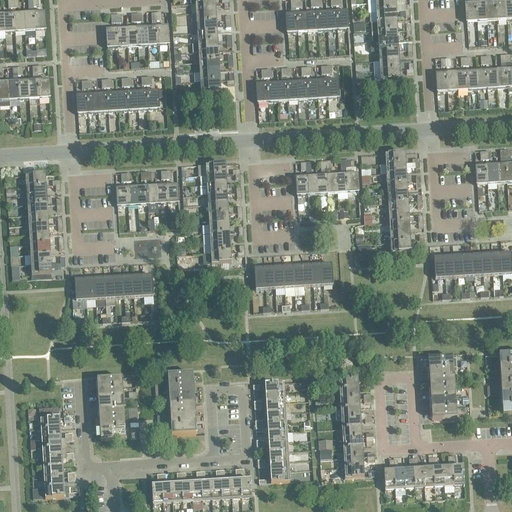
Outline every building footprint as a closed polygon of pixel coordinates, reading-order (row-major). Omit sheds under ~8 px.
[(505,3),(495,4),(497,22),(507,22),(505,3)] [(375,5),(376,15),(395,13),(394,4),(375,5)] [(480,5),(475,5),(477,24),(487,23),(485,4),(480,5)] [(495,4),(485,4),(487,23),(497,22),(495,4)] [(195,6),(196,16),(215,15),(214,5),(195,6)] [(477,24),(475,5),(470,5),(466,6),(466,5),(465,5),(466,25),(467,25),(467,24),(477,24)] [(346,13),(336,14),(337,32),(347,32),(348,32),(346,12),(346,13)] [(43,14),(34,14),(35,33),(44,32),(44,33),(45,33),(44,13),(43,13),(43,14)] [(376,15),(376,24),(395,23),(395,13),(376,15)] [(28,15),(24,15),(25,33),(35,33),(34,14),(28,15)] [(326,14),(316,15),(317,33),(327,33),(326,14)] [(336,14),(326,14),(327,33),(337,32),(336,14)] [(24,15),(14,16),(15,34),(25,33),(24,15)] [(196,16),(196,26),(215,24),(215,15),(196,16)] [(306,15),(296,16),(297,35),(307,34),(306,15)] [(316,15),(306,15),(307,34),(317,33),(316,15)] [(14,16),(4,16),(5,35),(15,34),(14,16)] [(297,35),(296,16),(286,17),(286,16),(285,16),(286,36),(287,36),(287,35),(297,35)] [(370,25),(371,35),(396,33),(395,23),(376,24),(370,25)] [(196,26),(197,35),(216,34),(215,24),(196,26)] [(166,28),(156,29),(158,47),(167,47),(167,48),(168,48),(167,27),(166,28)] [(147,29),(137,30),(138,49),(148,48),(147,29)] [(156,29),(147,29),(148,48),(158,47),(156,29)] [(137,30),(127,31),(128,49),(138,49),(137,30)] [(118,50),(117,31),(107,32),(107,31),(106,31),(107,51),(108,51),(108,50),(118,50)] [(127,31),(117,31),(118,50),(128,49),(127,31)] [(378,44),(397,43),(396,33),(371,35),(372,44),(378,44)] [(197,35),(197,45),(216,44),(216,34),(197,35)] [(378,44),(378,54),(397,52),(397,43),(378,44)] [(193,55),(198,55),(217,54),(216,44),(197,45),(193,45),(193,55)] [(378,54),(379,63),(398,62),(397,52),(378,54)] [(198,55),(199,65),(218,64),(217,54),(198,55)] [(379,63),(379,73),(398,72),(398,62),(379,63)] [(199,65),(199,74),(218,73),(218,64),(199,65)] [(506,71),(496,72),(497,90),(507,90),(506,71)] [(398,72),(379,73),(380,83),(380,84),(399,82),(398,72)] [(486,72),(476,73),(477,92),(487,91),(486,72)] [(496,72),(486,72),(487,91),(497,90),(496,72)] [(199,74),(200,84),(219,83),(218,73),(199,74)] [(476,73),(466,74),(467,92),(477,92),(476,73)] [(456,74),(446,75),(447,94),(457,93),(456,74)] [(466,74),(456,74),(457,93),(467,92),(466,74)] [(447,94),(446,75),(436,76),(436,75),(435,75),(437,95),(437,94),(447,94)] [(363,76),(355,77),(356,85),(363,84),(363,76)] [(48,82),(38,82),(39,101),(49,100),(49,101),(48,81),(47,81),(48,82)] [(336,82),(326,82),(327,101),(337,100),(337,101),(338,101),(337,81),(336,81),(336,82)] [(38,82),(28,83),(29,101),(39,101),(38,82)] [(326,82),(316,83),(317,102),(327,101),(326,82)] [(18,83),(8,84),(9,103),(19,102),(18,83)] [(28,83),(18,83),(19,102),(29,101),(28,83)] [(219,83),(200,84),(200,94),(200,95),(201,95),(217,94),(219,94),(219,83)] [(316,83),(306,84),(307,102),(317,102),(316,83)] [(0,108),(9,108),(9,103),(8,84),(0,84),(0,108)] [(296,84),(286,85),(287,103),(297,103),(296,84)] [(306,84),(296,84),(297,103),(307,102),(306,84)] [(276,85),(266,86),(267,105),(277,104),(276,85)] [(286,85),(276,85),(277,104),(287,103),(286,85)] [(267,105),(266,86),(256,87),(256,86),(257,106),(258,106),(258,105),(267,105)] [(156,93),(147,93),(148,112),(158,111),(158,112),(158,100),(157,93),(157,92),(156,92),(156,93)] [(147,93),(137,94),(138,113),(148,112),(147,93)] [(137,94),(127,95),(128,113),(138,113),(137,94)] [(117,95),(107,96),(108,114),(118,114),(117,95)] [(127,95),(117,95),(118,114),(128,113),(127,95)] [(97,96),(87,97),(88,116),(98,115),(97,96)] [(107,96),(97,96),(98,115),(108,114),(107,96)] [(88,116),(87,97),(77,98),(77,97),(76,97),(77,117),(78,117),(78,116),(88,116)] [(487,102),(479,102),(479,110),(487,110),(487,102)] [(385,157),(385,167),(404,165),(404,155),(384,156),(384,157),(385,157)] [(385,167),(386,176),(405,175),(404,165),(385,167)] [(205,168),(206,178),(225,177),(224,166),(205,167),(205,168)] [(495,167),(485,168),(487,186),(497,186),(495,167)] [(505,167),(495,167),(497,186),(507,185),(505,167)] [(487,186),(485,168),(476,168),(475,168),(476,188),(477,188),(477,187),(487,186)] [(355,176),(346,176),(347,195),(357,194),(357,195),(356,175),(355,175),(355,176)] [(386,176),(387,186),(406,185),(405,175),(386,176)] [(346,176),(336,177),(337,196),(347,195),(346,176)] [(25,179),(26,189),(45,188),(44,177),(25,178),(25,179)] [(206,178),(206,187),(225,186),(225,177),(206,178)] [(331,177),(326,178),(327,196),(337,196),(336,177),(331,177)] [(316,178),(306,179),(307,197),(317,197),(316,178)] [(326,178),(316,178),(317,197),(327,196),(326,178)] [(307,197),(306,179),(296,179),(295,179),(296,199),(297,199),(297,198),(307,197)] [(387,186),(387,196),(406,195),(406,185),(387,186)] [(176,187),(166,187),(167,206),(177,205),(177,206),(178,206),(177,186),(176,186),(176,187)] [(206,187),(207,197),(226,196),(225,186),(206,187)] [(166,187),(156,188),(157,206),(167,206),(166,187)] [(26,189),(26,199),(46,197),(45,188),(26,189)] [(156,188),(146,189),(147,207),(157,206),(156,188)] [(136,189),(126,190),(127,208),(137,208),(136,189)] [(146,189),(136,189),(137,208),(147,207),(146,189)] [(127,208),(126,190),(116,190),(117,210),(118,210),(118,209),(127,208)] [(387,196),(388,206),(407,205),(406,195),(387,196)] [(207,197),(207,207),(226,206),(226,196),(207,197)] [(26,199),(27,208),(46,207),(46,197),(26,199)] [(388,206),(388,216),(407,214),(407,205),(388,206)] [(207,207),(208,217),(227,216),(226,206),(207,207)] [(27,208),(27,218),(47,217),(46,207),(27,208)] [(388,216),(389,225),(408,224),(407,214),(388,216)] [(208,217),(209,227),(228,225),(227,216),(208,217)] [(27,218),(28,228),(47,227),(47,217),(27,218)] [(389,225),(389,235),(409,234),(408,224),(389,225)] [(209,227),(209,236),(228,235),(228,225),(209,227)] [(28,228),(29,238),(48,237),(47,227),(28,228)] [(389,235),(390,245),(409,244),(409,234),(389,235)] [(209,236),(210,246),(229,245),(228,235),(209,236)] [(29,238),(29,247),(49,246),(48,237),(29,238)] [(409,244),(390,245),(391,255),(390,255),(410,254),(409,244)] [(210,246),(210,256),(229,255),(229,245),(210,246)] [(29,247),(30,257),(49,256),(49,246),(29,247)] [(229,255),(210,256),(211,266),(230,265),(229,255)] [(511,255),(501,256),(502,277),(511,277),(511,255)] [(30,257),(30,267),(50,266),(49,256),(30,257)] [(491,256),(481,257),(483,278),(492,278),(491,256)] [(501,256),(491,256),(492,278),(502,277),(501,256)] [(185,257),(177,258),(177,264),(186,264),(186,265),(190,265),(192,261),(192,257),(185,257)] [(481,257),(472,258),(473,279),(483,278),(481,257)] [(18,258),(10,259),(10,268),(18,268),(18,258)] [(462,258),(453,259),(454,280),(464,280),(462,258)] [(472,258),(462,258),(464,280),(473,279),(472,258)] [(444,281),(443,259),(433,260),(434,281),(444,281)] [(453,259),(443,259),(444,281),(454,280),(453,259)] [(50,266),(30,267),(31,277),(51,276),(50,266)] [(331,266),(321,267),(322,288),(332,288),(331,266)] [(312,267),(302,268),(303,289),(313,289),(312,267)] [(321,267),(312,267),(313,289),(322,288),(321,267)] [(18,268),(10,268),(11,283),(20,282),(19,268),(18,268)] [(302,268),(292,269),(294,290),(303,289),(302,268)] [(283,269),(273,270),(275,291),(284,291),(283,269)] [(292,269),(283,269),(284,291),(294,290),(292,269)] [(265,292),(264,270),(254,271),(255,292),(265,292)] [(273,270),(264,270),(265,292),(275,291),(273,270)] [(151,277),(141,278),(143,299),(153,299),(151,277)] [(141,278),(132,279),(133,300),(143,299),(141,278)] [(122,279),(113,280),(114,301),(124,301),(122,279)] [(132,279),(122,279),(124,301),(133,300),(132,279)] [(103,280),(94,281),(95,302),(104,302),(103,280)] [(113,280),(103,280),(104,302),(114,301),(113,280)] [(94,281),(84,282),(85,303),(95,302),(94,281)] [(85,303),(84,282),(74,282),(74,289),(75,304),(85,303)] [(511,355),(500,357),(501,367),(511,366),(511,355)] [(428,362),(428,372),(450,370),(450,360),(427,361),(427,362),(428,362)] [(511,366),(501,367),(502,377),(511,376),(511,366)] [(428,372),(429,382),(451,380),(450,370),(428,372)] [(169,377),(170,387),(192,386),(191,376),(192,376),(169,377)] [(511,376),(502,377),(502,387),(511,386),(511,376)] [(97,382),(97,392),(119,391),(119,380),(96,382),(97,382)] [(429,382),(430,391),(452,390),(451,380),(429,382)] [(339,392),(339,393),(358,391),(357,391),(356,382),(357,382),(357,381),(338,382),(338,383),(339,383),(340,392),(339,392)] [(170,387),(171,397),(193,396),(192,386),(170,387)] [(265,397),(284,396),(283,396),(282,386),(283,386),(264,387),(265,387),(266,397),(265,397)] [(511,386),(502,387),(503,397),(511,396),(511,386)] [(430,391),(430,401),(452,400),(452,390),(430,391)] [(97,392),(98,402),(120,400),(119,391),(97,392)] [(339,402),(358,401),(357,401),(357,392),(358,392),(358,391),(339,393),(340,393),(340,402),(339,402)] [(171,397),(171,407),(193,406),(193,396),(171,397)] [(265,407),(284,406),(284,405),(283,405),(283,396),(284,396),(265,397),(266,397),(266,406),(265,407)] [(511,396),(503,397),(504,407),(511,406),(511,396)] [(98,402),(98,412),(121,410),(120,400),(98,402)] [(430,401),(431,411),(453,410),(452,400),(430,401)] [(340,412),(359,411),(358,411),(358,401),(339,402),(339,403),(340,403),(341,412),(340,412)] [(171,407),(172,417),(194,416),(193,406),(171,407)] [(266,416),(266,417),(285,415),(284,415),(283,406),(284,406),(265,407),(266,407),(267,416),(266,416)] [(98,412),(99,422),(121,420),(121,410),(98,412)] [(136,410),(128,410),(128,420),(137,420),(136,410)] [(453,410),(431,411),(431,421),(431,422),(441,421),(454,420),(453,410)] [(58,411),(39,412),(39,420),(58,419),(58,411)] [(335,422),(340,422),(360,421),(360,420),(359,420),(358,411),(359,411),(340,412),(335,412),(335,422)] [(266,426),(286,425),(285,425),(284,416),(285,416),(285,415),(266,417),(267,417),(267,426),(266,426)] [(172,417),(172,427),(194,426),(194,416),(172,417)] [(40,431),(40,432),(60,431),(60,430),(59,430),(58,421),(59,421),(59,420),(40,421),(40,422),(41,422),(41,431),(40,431)] [(99,422),(100,431),(122,430),(121,420),(99,422)] [(341,431),(341,432),(360,430),(359,430),(359,421),(360,421),(340,422),(341,422),(342,431),(341,431)] [(267,436),(286,435),(285,435),(285,426),(286,426),(286,425),(266,426),(266,427),(267,427),(268,436),(267,436)] [(194,426),(172,427),(173,437),(196,436),(195,435),(194,426)] [(122,430),(100,431),(100,441),(100,442),(122,441),(122,430)] [(342,441),(361,440),(360,440),(359,431),(360,431),(360,430),(341,432),(342,432),(343,441),(342,441)] [(41,441),(41,442),(60,440),(59,440),(59,431),(60,431),(40,432),(41,432),(42,441),(41,441)] [(268,446),(287,445),(287,444),(286,445),(285,435),(286,435),(267,436),(267,437),(268,436),(269,446),(268,446)] [(42,451),(61,450),(60,450),(59,441),(60,441),(60,440),(41,442),(42,442),(42,451)] [(342,451),(362,450),(361,450),(360,441),(361,441),(361,440),(342,441),(342,442),(343,442),(343,451),(342,451)] [(332,442),(318,443),(318,452),(332,451),(332,442)] [(268,455),(268,456),(287,455),(287,454),(286,454),(286,445),(287,445),(268,446),(269,446),(269,455),(268,455)] [(42,461),(61,460),(60,460),(60,456),(60,451),(61,450),(42,451),(42,452),(43,452),(43,461),(42,461)] [(343,461),(362,460),(361,460),(361,450),(362,450),(342,451),(342,452),(343,452),(344,461),(343,461)] [(269,465),(269,466),(288,464),(287,464),(287,455),(268,456),(269,456),(270,465),(269,465)] [(43,471),(62,470),(62,469),(61,469),(60,460),(61,460),(42,461),(43,461),(44,471),(43,471)] [(343,471),(363,470),(363,469),(362,469),(361,460),(362,460),(343,461),(344,461),(344,470),(343,471)] [(269,475),(289,474),(288,474),(287,465),(288,465),(288,464),(269,466),(270,466),(270,475),(269,475)] [(452,470),(453,489),(454,489),(453,488),(463,488),(463,489),(464,489),(462,469),(462,470),(452,471),(452,470)] [(43,480),(43,481),(63,479),(62,479),(61,470),(62,470),(43,471),(44,471),(44,480),(43,480)] [(363,470),(343,471),(344,471),(345,480),(344,480),(344,481),(363,480),(363,479),(362,479),(362,470),(363,470)] [(443,471),(442,471),(443,490),(444,490),(444,489),(453,488),(453,489),(452,470),(452,471),(443,472),(443,471)] [(423,472),(424,491),(424,490),(433,490),(433,491),(434,490),(432,471),(432,472),(423,473),(423,472)] [(433,471),(432,471),(434,490),(443,489),(443,490),(442,471),(442,472),(433,472),(433,471)] [(403,473),(404,492),(405,492),(405,491),(414,491),(414,492),(413,472),(413,473),(403,474),(403,473)] [(413,472),(414,492),(414,491),(423,490),(424,491),(423,472),(422,472),(422,473),(417,473),(413,473),(413,472)] [(394,474),(393,474),(395,493),(395,492),(404,491),(404,492),(403,473),(403,474),(394,475),(394,474)] [(289,474),(269,475),(269,476),(270,476),(271,485),(270,485),(270,486),(289,484),(288,484),(288,475),(289,474)] [(395,493),(393,474),(393,475),(384,475),(384,474),(383,474),(384,494),(385,494),(385,493),(394,492),(394,493),(395,493)] [(44,490),(63,489),(62,489),(62,480),(63,480),(63,479),(43,481),(44,481),(45,490),(44,490)] [(240,483),(241,502),(241,501),(250,501),(250,502),(251,502),(250,482),(249,483),(240,484),(240,483)] [(230,484),(231,503),(231,502),(240,501),(240,502),(241,502),(240,483),(239,483),(239,484),(230,485),(230,484)] [(211,485),(210,485),(211,504),(212,504),(212,503),(221,503),(221,504),(220,484),(220,485),(211,486),(211,485)] [(220,484),(221,504),(222,504),(221,503),(231,502),(231,503),(230,484),(229,484),(230,485),(220,485),(220,484)] [(201,485),(200,486),(202,505),(202,504),(211,503),(211,504),(210,485),(210,486),(201,486),(201,485)] [(181,487),(182,506),(182,505),(191,504),(192,505),(191,486),(190,486),(190,487),(181,488),(181,487)] [(191,486),(192,505),(192,504),(201,504),(201,505),(202,505),(200,486),(191,487),(191,486)] [(162,488),(161,488),(163,507),(163,506),(172,506),(172,507),(171,487),(171,488),(162,489),(162,488)] [(171,487),(172,507),(173,507),(173,506),(182,505),(182,506),(181,487),(181,488),(172,488),(171,487)] [(163,507),(161,488),(161,489),(152,489),(151,489),(152,508),(153,508),(153,507),(162,506),(162,507),(163,507)] [(63,489),(44,490),(44,491),(45,491),(46,500),(45,500),(45,501),(64,500),(64,499),(63,499),(62,490),(63,490),(63,489)] [(40,491),(33,491),(33,501),(41,501),(40,491)]
